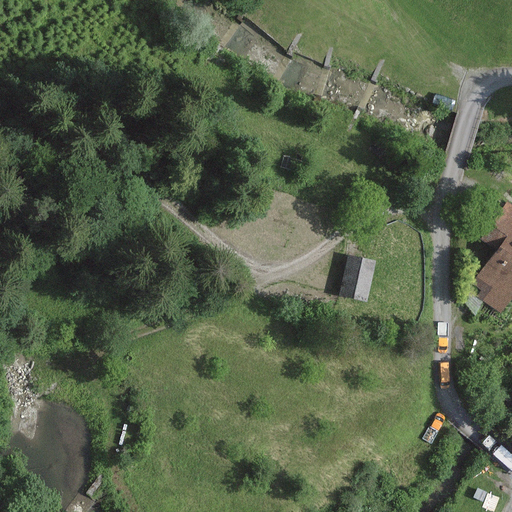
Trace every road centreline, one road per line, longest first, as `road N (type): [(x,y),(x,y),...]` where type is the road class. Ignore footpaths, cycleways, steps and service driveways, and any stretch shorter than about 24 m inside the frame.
road 1 (unclassified): [(511,455),(466,414),(448,360),(458,167),(485,88),(511,78)]
road 2 (track): [(457,186),(394,205),(313,259),(91,356)]
road 3 (track): [(0,128),(78,150),(175,206),(263,280)]
